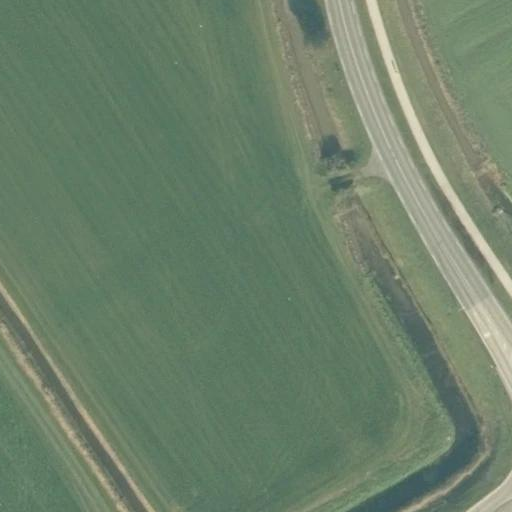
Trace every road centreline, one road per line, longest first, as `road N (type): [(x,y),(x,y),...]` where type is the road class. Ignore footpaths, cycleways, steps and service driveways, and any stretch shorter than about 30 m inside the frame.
road 1 (primary): [(453,263),(369,102),(338,0)]
road 2 (primary): [(453,263),(511,383)]
